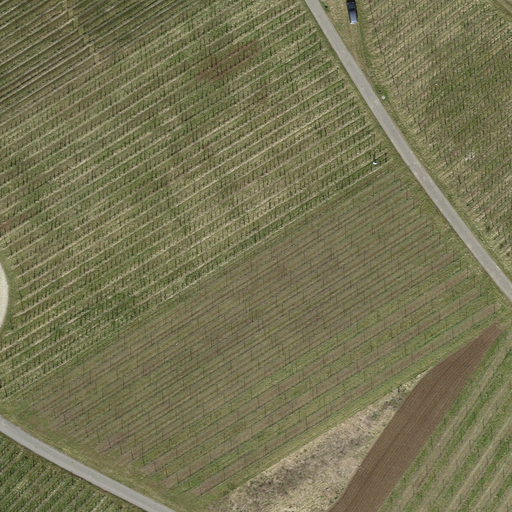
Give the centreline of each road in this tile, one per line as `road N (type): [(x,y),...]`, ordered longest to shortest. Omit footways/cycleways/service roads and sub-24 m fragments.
road 1 (track): [(310,0),(511,291)]
road 2 (track): [(0,421),(165,511)]
